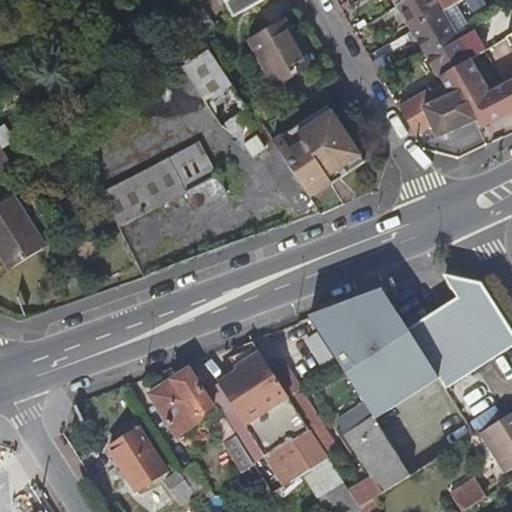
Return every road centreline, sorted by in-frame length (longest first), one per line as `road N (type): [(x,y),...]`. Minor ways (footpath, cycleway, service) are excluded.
road 1 (primary): [(2,377),(444,219)]
road 2 (residential): [(314,0),(444,219)]
road 3 (residential): [(87,511),(2,377)]
